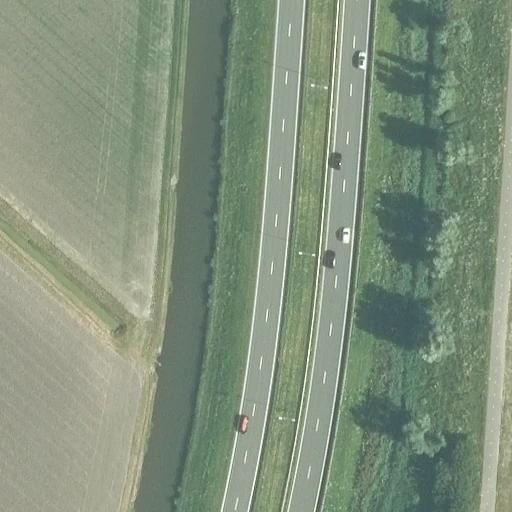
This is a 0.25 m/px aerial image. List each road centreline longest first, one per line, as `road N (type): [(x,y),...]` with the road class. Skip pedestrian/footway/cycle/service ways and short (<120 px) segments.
road 1 (trunk): [(289,0),(263,308),(227,511)]
road 2 (trunk): [(299,511),(330,344),(355,0)]
